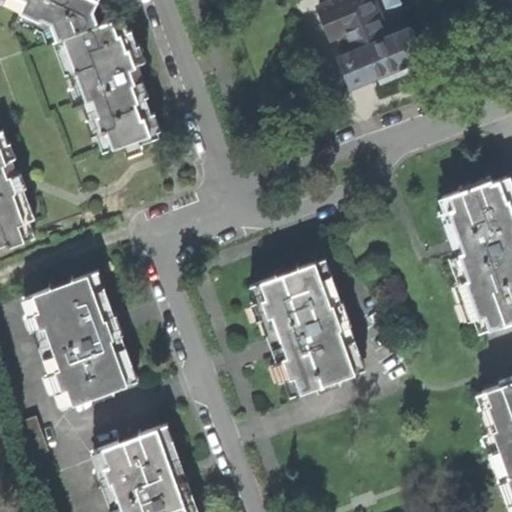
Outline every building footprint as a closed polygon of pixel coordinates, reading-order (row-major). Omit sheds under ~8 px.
[(53,41),(56,40),(98,25),(93,10),(96,0),(14,0),(22,4),(17,12),(44,25),(47,27),(53,41)] [(327,0),(320,3),(326,20),(333,35),(344,31),(352,50),(341,55),(346,69),(352,83),(375,74),(380,86),(418,70),(413,58),(422,55),(419,49),(424,47),(418,31),(413,33),(411,27),(406,29),(398,9),(402,7),(398,0),(327,0)] [(139,142),(156,135),(137,81),(143,79),(139,68),(120,17),(98,25),(56,40),(68,73),(74,71),(91,118),(97,116),(109,148),(138,138),(139,142)] [(7,245),(34,235),(13,176),(17,175),(15,166),(11,158),(7,159),(0,139),(0,243),(5,241),(7,245)] [(481,330),(511,318),(511,195),(505,176),(491,181),(490,178),(441,196),(458,245),(463,258),(455,262),(481,330)] [(359,218),(333,227),(349,273),(375,264),(359,218)] [(359,369),(319,258),(256,282),(279,343),(295,392),(359,369)] [(68,403),(132,380),(111,323),(92,271),(74,278),(74,279),(53,286),(52,285),(28,294),(68,403)] [(511,496),(511,378),(481,390),(494,427),(487,429),(498,457),(511,496)] [(23,460),(48,450),(35,415),(9,425),(23,460)] [(192,511),(181,480),(161,425),(98,448),(121,511),(192,511)]
